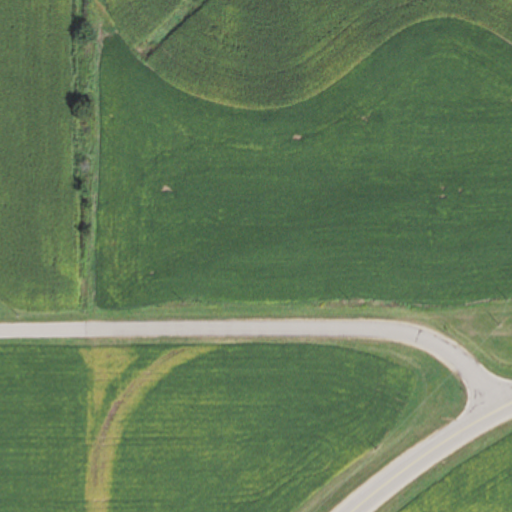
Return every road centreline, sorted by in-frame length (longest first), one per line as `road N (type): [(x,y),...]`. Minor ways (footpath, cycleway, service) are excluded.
road 1 (residential): [(0,328),(357,326),(440,346),(501,410)]
road 2 (primary): [(511,404),(355,511)]
